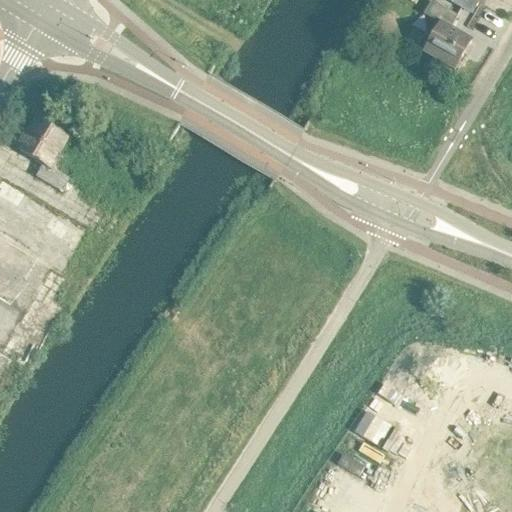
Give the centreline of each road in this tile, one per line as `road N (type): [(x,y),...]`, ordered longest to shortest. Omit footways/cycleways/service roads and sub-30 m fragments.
road 1 (unclassified): [(212,511),(396,221)]
road 2 (residential): [(397,511),(464,365),(511,385)]
road 3 (unclassified): [(299,161),(155,75)]
road 4 (unclassified): [(511,255),(381,187)]
road 5 (unclassified): [(36,20),(93,54),(155,75)]
road 6 (unclassified): [(155,75),(136,54),(49,0)]
road 7 (unclassified): [(396,221),(511,257)]
